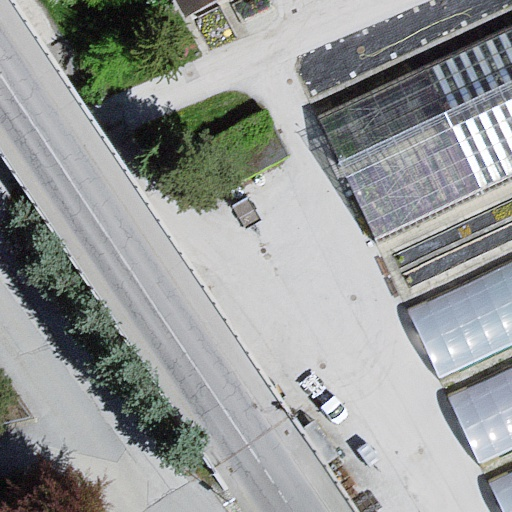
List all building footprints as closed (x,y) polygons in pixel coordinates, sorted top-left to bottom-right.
[(156,0),(173,28),(229,0),(156,0)] [(511,16),(323,100),(380,229),(511,171),(511,16)] [(511,252),(412,296),(443,367),(511,336),(511,252)] [(511,355),(450,382),(481,453),(511,440),(511,355)] [(511,511),(511,451),(491,459),(511,511)]
